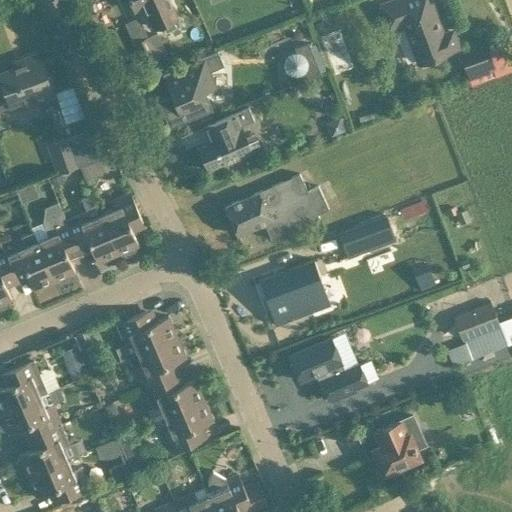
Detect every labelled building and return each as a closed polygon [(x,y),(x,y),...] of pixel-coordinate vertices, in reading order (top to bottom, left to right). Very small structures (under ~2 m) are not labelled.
[(130,0),(135,9),(144,4),(153,26),(161,22),(165,32),(179,25),(168,0),(130,0)] [(418,62),(429,58),(447,52),(447,50),(457,46),(451,31),(441,35),(430,3),(426,4),(424,0),(394,0),(379,6),(386,26),(402,20),(418,62)] [(327,78),(353,68),(330,8),(305,18),(327,78)] [(149,37),(135,44),(144,62),(157,56),(149,37)] [(294,52),(289,53),(286,56),(283,59),(282,63),(283,68),(286,71),(282,73),(288,87),(319,74),(306,43),(292,49),(294,52)] [(486,44),(459,54),(469,80),(496,70),(486,44)] [(170,123),(211,106),(205,91),(216,87),(210,70),(222,65),(216,49),(162,73),(171,95),(160,100),(162,106),(161,108),(161,111),(162,114),(164,116),(167,117),(170,123)] [(54,102),(37,53),(22,59),(24,64),(0,72),(0,107),(35,95),(39,108),(54,102)] [(74,86),(56,92),(67,123),(85,117),(74,86)] [(246,162),(263,154),(262,153),(261,154),(259,148),(260,147),(256,138),(253,139),(251,134),(244,137),(239,126),(252,120),(246,107),(202,126),(207,138),(197,143),(208,169),(244,154),(246,160),(246,162)] [(67,137),(47,144),(57,173),(79,165),(109,154),(96,127),(67,137)] [(109,154),(79,165),(88,184),(91,183),(95,182),(95,181),(96,179),(97,176),(115,168),(109,154)] [(318,217),(317,213),(328,208),(318,185),(307,190),(299,172),(224,206),(237,236),(265,223),(271,238),(318,217)] [(138,244),(133,232),(145,227),(130,192),(110,200),(113,207),(100,213),(117,253),(120,252),(120,254),(125,256),(134,252),(136,248),(135,245),(138,244)] [(74,271),(69,260),(80,255),(65,219),(65,220),(57,202),(44,208),(42,220),(49,235),(37,240),(54,280),(56,279),(57,281),(62,283),(71,279),(72,275),(72,273),(74,271)] [(117,253),(100,213),(90,217),(87,210),(65,219),(80,255),(92,250),(97,262),(117,253)] [(409,244),(433,235),(425,213),(401,222),(409,244)] [(386,214),(338,232),(348,257),(395,240),(386,214)] [(54,280),(37,240),(33,233),(13,242),(9,232),(0,236),(0,242),(14,276),(17,282),(28,277),(33,289),(54,280)] [(11,298),(6,287),(17,282),(0,242),(0,309),(7,307),(9,302),(8,300),(11,298)] [(274,273),(258,279),(260,283),(265,297),(276,324),(277,324),(274,318),(291,311),(294,318),(313,311),(311,307),(308,299),(321,294),(316,281),(321,279),(320,276),(315,278),(308,260),(278,271),(274,273)] [(490,301),(454,315),(471,357),(507,344),(490,301)] [(168,315),(156,320),(151,308),(115,323),(124,343),(131,340),(136,353),(177,336),(168,315)] [(185,356),(177,336),(136,353),(141,364),(134,367),(143,388),(178,373),(174,361),(185,356)] [(288,355),(299,380),(320,371),(324,378),(319,380),(327,399),(330,398),(331,400),(355,390),(354,388),(367,382),(359,363),(344,369),(330,337),(288,355)] [(65,348),(71,375),(87,371),(81,344),(65,348)] [(0,411),(48,391),(34,359),(0,373),(0,378),(3,386),(0,387),(0,411)] [(195,379),(183,384),(178,373),(143,388),(151,407),(158,404),(164,417),(204,399),(195,379)] [(61,423),(52,403),(45,406),(41,394),(0,411),(1,414),(0,414),(0,427),(0,428),(5,430),(7,429),(9,432),(20,427),(25,438),(31,436),(61,423)] [(213,420),(204,399),(164,417),(168,428),(161,431),(170,452),(205,437),(200,425),(213,420)] [(373,449),(383,472),(399,464),(401,468),(413,462),(412,459),(419,456),(415,449),(426,444),(413,414),(359,437),(366,452),(373,449)] [(27,475),(68,458),(63,446),(70,443),(61,423),(25,438),(30,449),(18,454),(19,457),(17,458),(15,463),(19,471),(24,473),(26,473),(27,475)] [(72,469),(68,458),(27,475),(36,496),(48,491),(52,503),(89,487),(80,466),(72,469)] [(131,474),(125,461),(109,468),(114,480),(131,474)] [(212,471),(211,470),(210,474),(209,479),(209,484),(209,488),(211,493),(208,494),(215,511),(240,511),(245,509),(246,511),(252,508),(248,497),(262,491),(258,481),(243,487),(237,473),(225,478),(225,477),(224,477),(212,471)] [(215,511),(208,494),(197,499),(194,491),(173,500),(177,511),(215,511)] [(177,511),(173,500),(151,509),(152,511),(177,511)]
